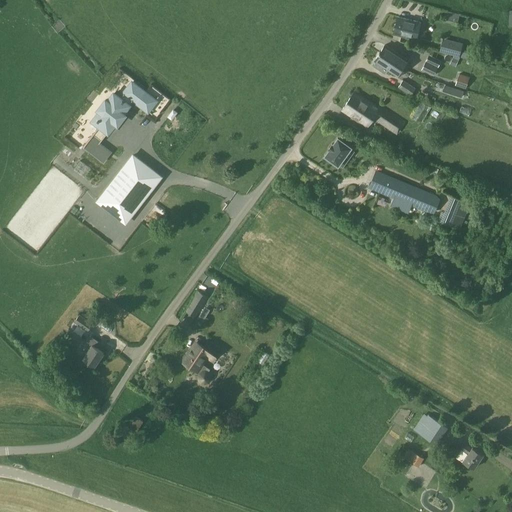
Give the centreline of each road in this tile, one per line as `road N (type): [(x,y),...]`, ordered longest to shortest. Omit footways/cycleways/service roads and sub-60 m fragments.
road 1 (unclassified): [(0,452),(62,448),(97,422),(136,355),(306,128),(389,0)]
road 2 (unclassified): [(0,471),(129,511)]
